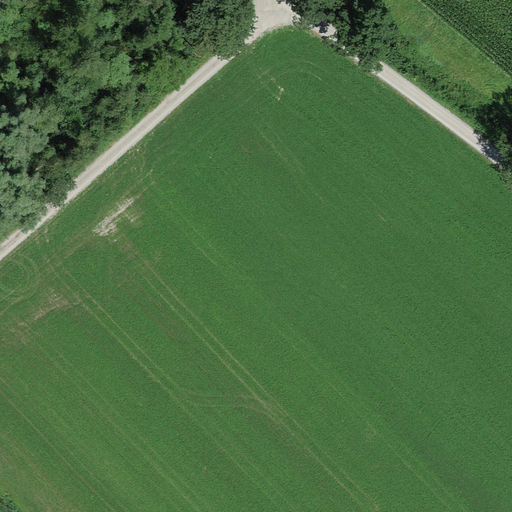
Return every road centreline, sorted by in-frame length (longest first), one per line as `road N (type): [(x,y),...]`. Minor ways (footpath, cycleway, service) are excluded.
road 1 (track): [(0,253),(287,1)]
road 2 (track): [(511,169),(287,1)]
